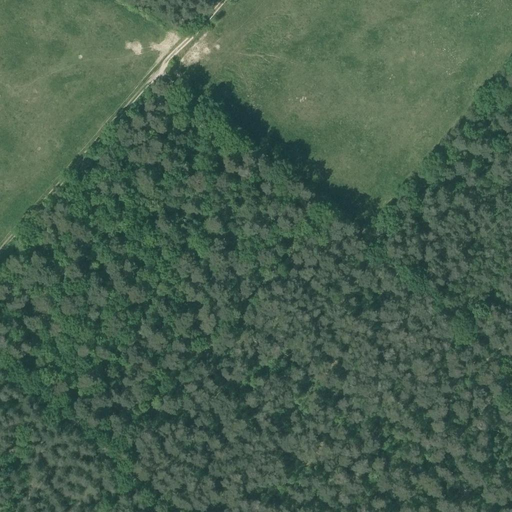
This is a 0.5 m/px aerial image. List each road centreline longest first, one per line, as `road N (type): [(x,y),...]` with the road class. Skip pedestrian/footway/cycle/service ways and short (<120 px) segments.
road 1 (track): [(0,256),(221,0)]
road 2 (track): [(176,511),(0,369)]
road 3 (track): [(361,229),(511,62)]
road 4 (track): [(361,229),(511,359)]
